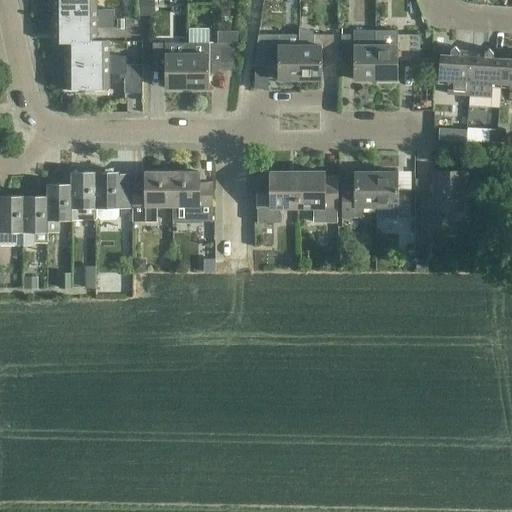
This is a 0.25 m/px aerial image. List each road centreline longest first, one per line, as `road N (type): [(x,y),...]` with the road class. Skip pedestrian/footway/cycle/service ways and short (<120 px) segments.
road 1 (residential): [(260,134),(48,126)]
road 2 (residential): [(328,136),(328,99),(260,99),(260,134)]
road 3 (residential): [(48,126),(27,99),(5,0)]
